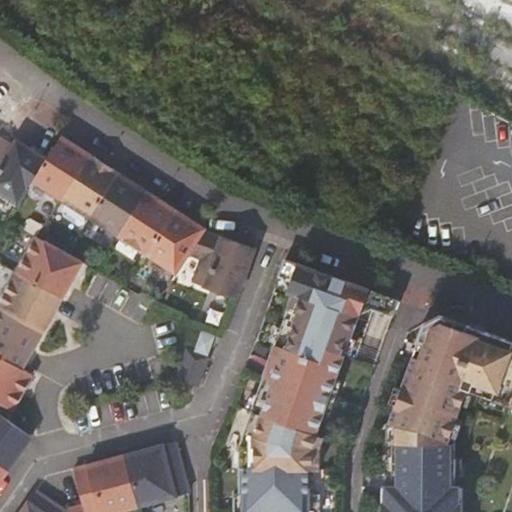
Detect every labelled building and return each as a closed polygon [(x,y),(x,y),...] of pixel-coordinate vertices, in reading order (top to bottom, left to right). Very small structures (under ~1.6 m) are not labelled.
[(44,153),(31,174),(60,193),(89,149),(59,130),(44,153)] [(15,134),(0,157),(0,187),(16,198),(31,174),(44,153),(15,134)] [(89,149),(60,193),(89,211),(118,167),(89,149)] [(118,167),(89,211),(117,230),(146,185),(118,167)] [(146,185),(117,230),(146,248),(175,204),(146,185)] [(175,204),(146,248),(175,268),(187,248),(204,223),(175,204)] [(215,229),(204,223),(187,248),(200,253),(192,276),(237,293),(254,242),(215,229)] [(34,230),(14,266),(60,293),(81,257),(65,248),(35,231),(34,230)] [(371,302),(393,310),(399,295),(285,254),(280,270),(283,270),(289,281),(288,286),(293,288),(294,290),(238,445),(240,446),(240,489),(234,489),(234,509),(320,510),(320,490),(312,490),(313,443),(311,442),(316,426),(359,306),(361,306),(371,302)] [(14,266),(0,291),(0,304),(41,328),(60,293),(14,266)] [(41,328),(0,304),(0,351),(20,363),(41,328)] [(511,334),(442,309),(426,317),(420,333),(426,335),(420,352),(414,350),(389,417),(393,419),(394,437),(392,482),(382,483),(382,511),(463,511),(463,483),(456,483),(456,437),(448,437),(468,384),(511,399),(511,334)] [(213,331),(202,327),(196,345),(206,349),(213,331)] [(20,363),(0,351),(0,399),(9,404),(11,406),(31,370),(20,363)] [(3,413),(9,404),(0,399),(0,460),(6,465),(31,432),(3,413)] [(175,437),(124,451),(137,502),(189,489),(175,437)] [(72,464),(82,501),(63,506),(72,511),(100,511),(137,502),(124,451),(72,464)] [(72,511),(63,506),(35,486),(16,511),(72,511)]
